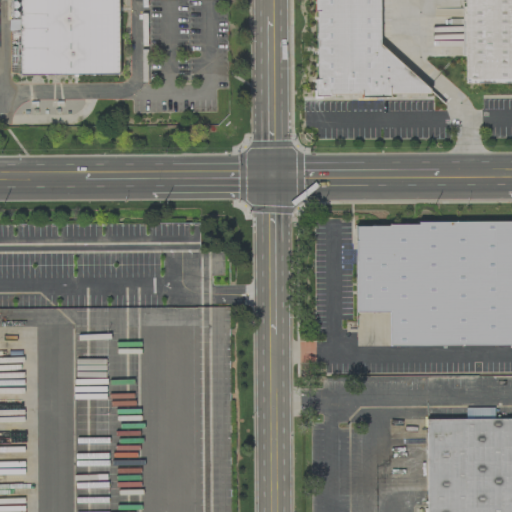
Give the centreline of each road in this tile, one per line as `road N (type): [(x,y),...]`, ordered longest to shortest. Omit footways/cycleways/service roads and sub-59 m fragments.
road 1 (residential): [(270,0),(273,293)]
road 2 (residential): [(273,293),(273,511)]
road 3 (primary): [(272,180),(446,176)]
road 4 (primary): [(146,181),(272,180)]
